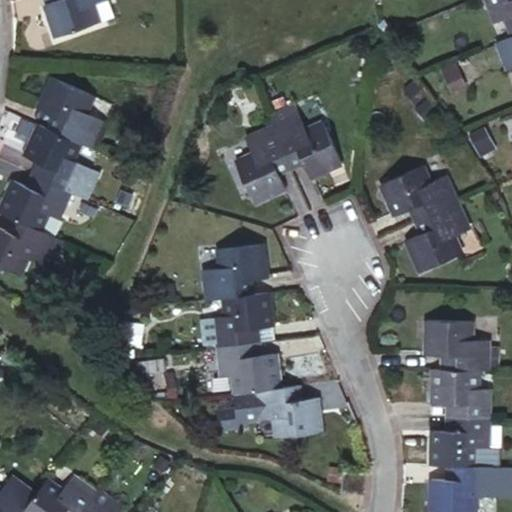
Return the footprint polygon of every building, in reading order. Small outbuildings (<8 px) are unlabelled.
[(37,0),(43,19),(89,5),(87,0),(37,0)] [(511,0),(479,0),(484,12),(495,9),(503,29),(511,25),(511,0)] [(511,25),(503,29),(492,34),(503,59),(511,55),(511,25)] [(65,138),(71,141),(82,116),(68,109),(76,91),(37,73),(24,103),(40,111),(34,125),(65,138)] [(261,117),(281,162),(293,157),(298,168),(328,155),(311,111),(294,118),(288,105),(261,117)] [(267,169),(281,162),(261,117),(231,129),(236,144),(221,150),(236,186),(243,184),(247,193),(271,182),(267,169)] [(34,125),(26,122),(13,150),(22,154),(18,166),(61,185),(71,160),(58,154),(65,138),(34,125)] [(410,208),(415,220),(456,202),(443,175),(429,182),(421,164),(380,184),(394,214),(410,208)] [(48,214),(61,185),(18,166),(14,176),(3,171),(0,178),(0,207),(0,208),(31,222),(37,208),(48,214)] [(456,202),(415,220),(421,233),(405,240),(420,271),(461,252),(454,235),(468,229),(456,202)] [(29,260),(42,227),(31,222),(0,208),(0,209),(0,263),(14,269),(19,256),(29,260)] [(197,289),(213,288),(247,284),(246,271),(254,269),(251,236),(207,240),(209,261),(195,262),(197,289)] [(208,338),(209,339),(256,332),(255,320),(265,319),(261,282),(247,284),(213,288),(215,309),(205,310),(205,311),(208,338)] [(445,361),(477,361),(488,361),(489,325),(476,326),(476,310),(430,309),(429,343),(444,344),(445,361)] [(201,339),(208,338),(205,311),(198,312),(201,339)] [(224,363),(226,381),(274,374),(271,343),(257,344),(256,332),(209,339),(212,364),(224,363)] [(444,392),(443,406),(489,407),(490,379),(476,379),(477,361),(445,361),(432,362),(431,392),(444,392)] [(292,387),(291,372),(274,374),(226,381),(228,397),(209,399),(211,420),(230,419),(234,413),(263,410),(264,426),(310,423),(306,386),(292,387)] [(430,421),(429,456),(440,455),(475,456),(475,436),(488,437),(489,407),(443,406),(443,422),(430,421)] [(364,460),(344,455),(339,474),(359,479),(364,460)] [(475,456),(440,455),(440,477),(429,477),(428,506),(472,507),(473,489),(489,490),(489,456),(475,456)] [(0,511),(10,511),(16,504),(33,482),(9,463),(1,473),(0,472),(0,511)] [(59,478),(46,466),(33,482),(16,504),(25,511),(72,511),(94,483),(70,464),(59,478)] [(115,511),(105,504),(111,497),(94,483),(72,511),(115,511)]
